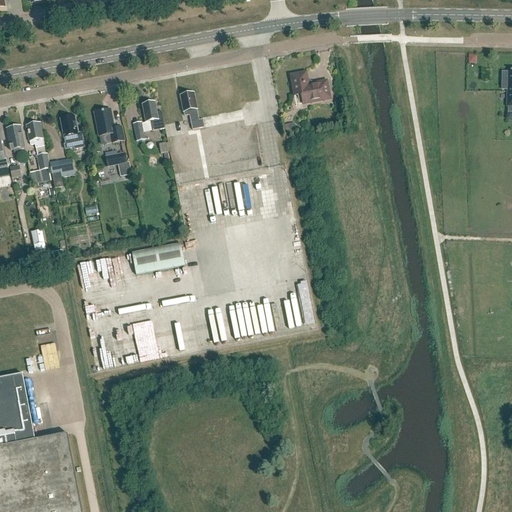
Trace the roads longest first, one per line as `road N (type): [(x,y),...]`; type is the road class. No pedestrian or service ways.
road 1 (secondary): [(279,24),(511,17)]
road 2 (residential): [(202,63),(0,101)]
road 3 (secondary): [(0,78),(198,40)]
road 4 (residential): [(0,26),(143,0)]
